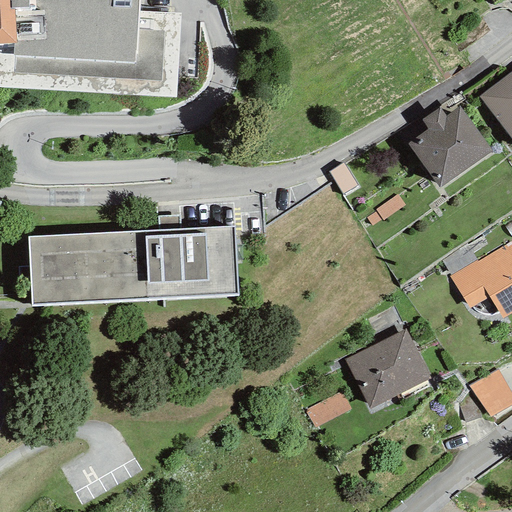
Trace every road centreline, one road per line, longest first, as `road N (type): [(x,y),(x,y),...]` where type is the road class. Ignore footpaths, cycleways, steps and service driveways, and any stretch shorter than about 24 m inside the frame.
road 1 (residential): [(511,44),(355,143),(283,177),(46,197),(0,190)]
road 2 (tertiary): [(511,433),(409,511)]
